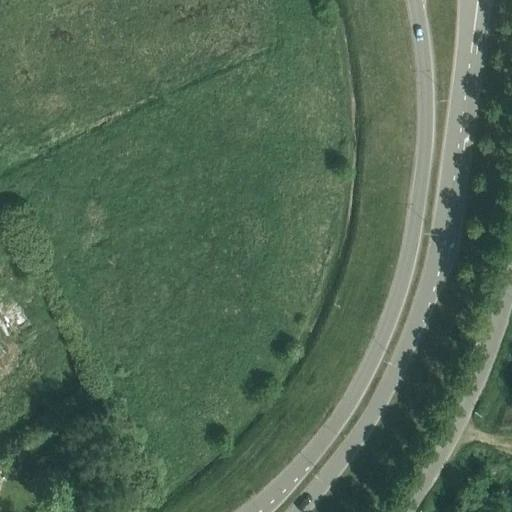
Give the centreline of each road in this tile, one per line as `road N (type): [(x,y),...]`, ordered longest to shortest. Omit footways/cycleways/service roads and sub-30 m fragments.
road 1 (unclassified): [(410,0),(419,92),(412,210),(393,306),(349,401),(255,511)]
road 2 (unclassified): [(300,511),(380,402),(416,326),(439,243),(465,0)]
road 3 (unclassified): [(414,511),(447,462),(511,295)]
